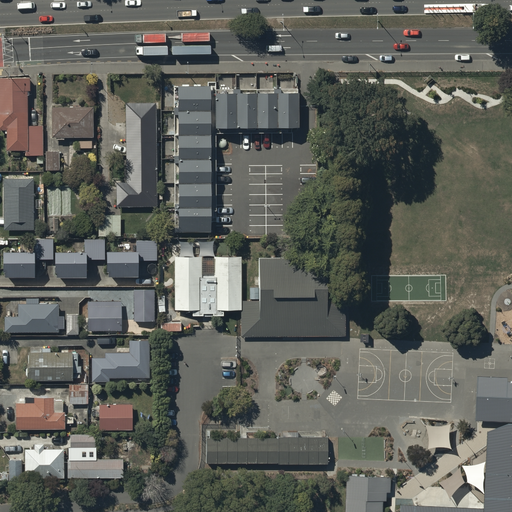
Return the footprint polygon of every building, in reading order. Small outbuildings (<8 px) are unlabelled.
[(30,80),(0,80),(0,132),(7,132),(8,153),(26,153),(27,158),(44,158),(43,128),(28,128),(28,93),(30,93),(30,80)] [(209,90),(173,90),(174,235),(210,235),(209,90)] [(297,92),(215,93),(215,133),(297,132),(297,92)] [(126,144),(156,144),(156,107),(126,107),(126,144)] [(94,110),(52,110),(53,140),(94,140),(94,110)] [(156,144),(126,144),(127,185),(117,185),(117,209),(157,208),(156,144)] [(59,153),(46,153),(46,172),(60,172),(59,153)] [(34,180),(4,181),(4,232),(35,232),(34,180)] [(121,237),(121,217),(99,217),(99,238),(121,237)] [(34,253),(4,253),(4,277),(36,277),(35,260),(53,259),(53,240),(34,240),(34,253)] [(85,253),(56,253),(56,278),(87,278),(87,260),(105,259),(105,241),(85,241),(85,253)] [(137,252),(108,252),(108,277),(138,277),(138,261),(157,260),(157,241),(137,241),(137,252)] [(201,258),(174,259),(174,312),(192,312),(192,318),(223,318),(223,312),(241,312),(241,259),(213,259),(213,260),(201,260),(201,258)] [(259,261),(259,307),(246,307),(246,338),(279,338),(279,343),(307,343),(307,338),(340,338),(339,306),(326,307),(326,260),(259,261)] [(154,291),(134,291),(134,323),(154,323),(154,291)] [(27,306),(19,306),(19,319),(5,319),(5,334),(59,334),(59,328),(65,328),(64,319),(59,319),(59,306),(39,306),(39,300),(27,300),(27,306)] [(122,303),(88,303),(88,333),(122,332),(122,303)] [(79,316),(66,316),(66,336),(79,336),(79,316)] [(105,359),(92,360),(92,383),(110,383),(110,380),(149,379),(149,342),(130,342),(130,354),(105,354),(105,359)] [(42,354),(29,355),(30,364),(28,364),(28,383),(73,382),(73,379),(80,379),(80,374),(81,374),(81,368),(78,369),(78,355),(73,355),(73,354),(51,354),(51,350),(42,350),(42,354)] [(511,385),(509,385),(509,381),(479,379),(477,424),(511,425),(511,385)] [(88,386),(70,386),(70,406),(89,405),(88,386)] [(365,392),(339,392),(339,443),(364,443),(365,392)] [(55,399),(25,399),(25,405),(16,405),(17,431),(65,431),(65,415),(63,415),(63,402),(55,402),(55,399)] [(133,406),(100,406),(100,432),(133,432),(133,406)] [(487,511),(402,508),(402,511),(511,511),(511,428),(490,437),(487,511)] [(95,436),(71,436),(71,450),(96,450),(95,436)] [(329,467),(329,440),(207,440),(207,467),(329,467)] [(35,451),(26,452),(26,480),(64,480),(64,451),(45,452),(45,446),(35,446),(35,451)] [(124,461),(68,461),(68,480),(124,480),(124,461)] [(22,462),(9,462),(10,482),(23,482),(22,462)] [(390,480),(348,479),(347,511),(384,511),(385,492),(390,492),(390,480)]
